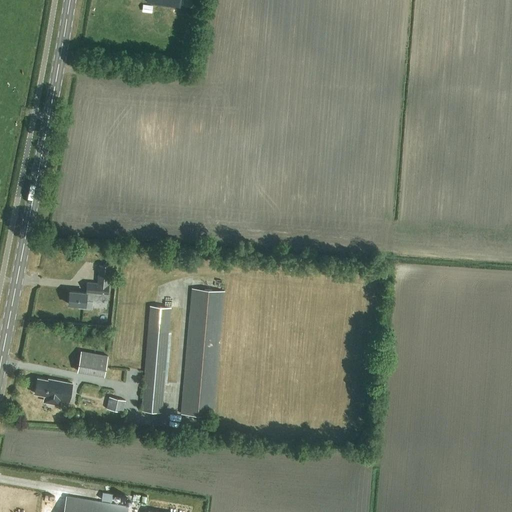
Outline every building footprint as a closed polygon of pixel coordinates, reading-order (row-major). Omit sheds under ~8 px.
[(78,308),(92,309),(93,294),(107,295),(110,266),(99,265),(97,283),(87,283),(86,293),(70,291),(68,304),(79,305),(78,308)] [(181,414),(213,417),(224,291),(192,288),(181,414)] [(141,411),(161,412),(168,332),(148,331),(141,411)] [(77,371),(104,376),(108,356),(81,351),(77,371)] [(48,380),(37,378),(34,393),(45,396),(44,401),(59,404),(60,400),(69,402),(72,383),(54,380),(54,381),(49,380),(49,379),(48,379),(48,380)] [(107,408),(122,412),(125,400),(109,397),(107,408)] [(113,494),(103,493),(102,500),(111,502),(113,494)] [(66,496),(63,511),(127,511),(128,507),(66,496)]
